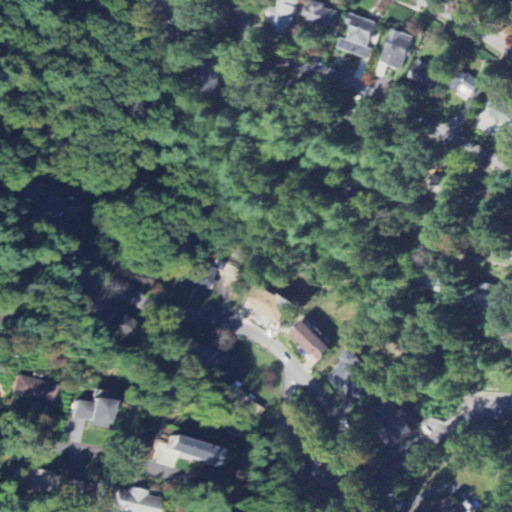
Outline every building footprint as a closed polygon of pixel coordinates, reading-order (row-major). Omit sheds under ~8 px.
[(184,0),(173,0),(164,12),(193,33),(206,16),(184,0)] [(298,1),(291,0),(282,0),(281,9),(274,7),(269,32),(292,35),(298,1)] [(336,29),(338,12),(327,10),(328,6),(309,3),(306,25),(336,29)] [(339,50),(370,61),(373,52),(370,50),(379,25),(354,16),(350,27),(354,28),(350,41),(343,39),(339,50)] [(418,40),(396,32),(384,65),(406,73),(418,40)] [(438,97),(450,79),(425,62),(413,80),(438,97)] [(511,130),(511,99),(506,93),(490,107),(511,130)] [(53,221),(64,206),(28,180),(17,195),(53,221)] [(452,295),(456,276),(428,270),(424,289),(452,295)] [(283,327),(296,304),(256,282),(243,305),(283,327)] [(477,305),(509,315),(511,305),(511,294),(483,285),(477,305)] [(321,364),(334,349),(305,322),(291,337),(321,364)] [(214,353),(186,341),(178,360),(206,372),(214,353)] [(360,398),(375,381),(359,366),(365,359),(355,350),(328,379),(343,393),(348,387),(360,398)] [(53,405),(58,386),(16,376),(11,394),(53,405)] [(408,418),(392,399),(373,417),(400,447),(418,431),(407,419),(408,418)] [(72,420),(87,422),(87,427),(109,429),(111,402),(91,400),(90,403),(74,401),(72,420)] [(220,452),(170,437),(165,454),(215,469),(220,452)] [(316,471),(328,497),(347,488),(335,463),(316,471)] [(55,473),(30,471),(28,493),(54,494),(55,473)] [(84,483),(64,482),(64,499),(84,500),(84,483)] [(158,511),(161,500),(146,497),(147,492),(127,489),(127,492),(117,490),(113,511),(158,511)] [(433,510),(434,511),(466,511),(459,498),(433,510)]
